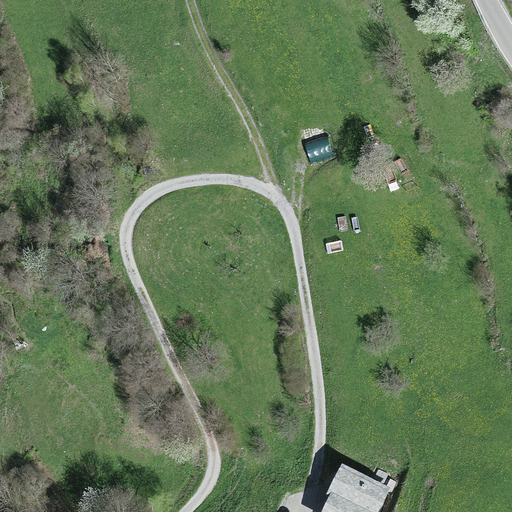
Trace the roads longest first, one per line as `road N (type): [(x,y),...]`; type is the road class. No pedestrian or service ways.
road 1 (track): [(187,511),(209,488),(215,460),(120,244),(126,215),(157,189),(212,177),(273,194),(290,215),(319,407),(317,482),(306,511)]
road 2 (track): [(273,194),(194,0)]
